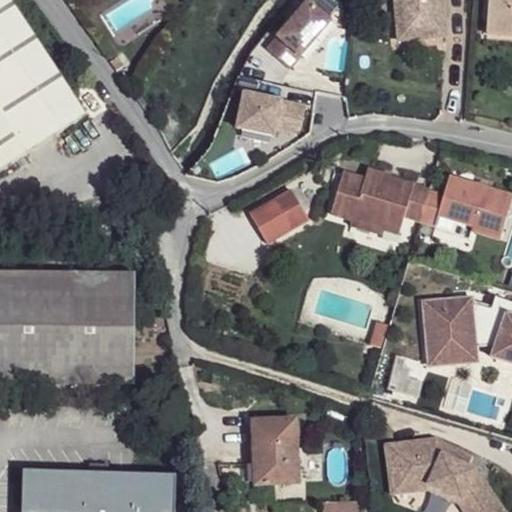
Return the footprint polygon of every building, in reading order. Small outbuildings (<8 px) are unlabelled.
[(0,0),(0,180),(88,118),(4,0),(0,0)] [(306,0),(298,0),(264,47),(288,65),(326,14),(306,0)] [(402,0),(394,0),(399,43),(446,40),(445,31),(406,34),(402,0)] [(402,0),(406,34),(445,31),(442,0),(402,0)] [(511,0),(488,0),(486,38),(511,40),(511,37),(511,0)] [(304,104),(242,93),(236,128),(273,135),(275,129),(293,133),(300,128),(304,104)] [(345,175),(334,216),(355,224),(387,233),(403,238),(408,220),(438,230),(440,222),(442,216),(474,226),(473,232),(503,241),(511,209),(511,198),(452,179),(446,197),(391,181),(392,179),(370,172),(367,181),(345,175)] [(295,194),(254,218),(271,248),(313,223),(295,194)] [(440,222),(473,232),(474,226),(442,216),(440,222)] [(354,230),(384,239),(387,233),(355,224),(354,230)] [(0,269),(0,377),(135,382),(137,273),(0,269)] [(511,301),(502,298),(499,309),(511,313),(511,301)] [(480,299),(431,302),(435,351),(484,347),(483,335),(507,335),(504,346),(500,357),(511,361),(511,313),(499,309),(481,304),(480,299)] [(379,323),(372,346),(382,349),(389,326),(379,323)] [(507,335),(483,335),(484,347),(504,346),(507,335)] [(403,345),(398,361),(407,364),(411,347),(403,345)] [(484,347),(435,351),(436,366),(485,362),(484,347)] [(398,361),(389,393),(418,401),(422,387),(408,382),(413,366),(407,364),(398,361)] [(294,426),(253,428),(256,487),(297,483),(294,426)] [(432,447),(383,453),(389,497),(426,492),(460,508),(462,511),(492,511),(496,510),(486,496),(482,499),(477,492),(468,488),(472,477),(466,474),(470,465),(432,447)] [(174,511),(176,479),(23,476),(22,511),(174,511)] [(472,477),(468,488),(477,492),(482,499),(486,496),(472,477)] [(389,497),(389,502),(425,497),(456,511),(462,511),(460,508),(426,492),(389,497)]
